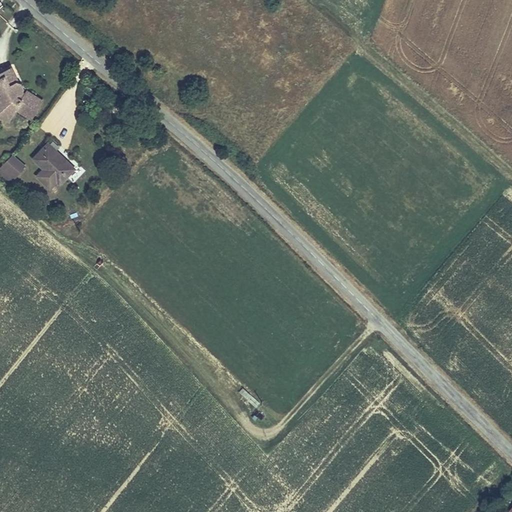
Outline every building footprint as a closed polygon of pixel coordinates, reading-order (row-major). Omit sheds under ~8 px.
[(11,71),(3,76),(10,89),(15,87),(19,86),(11,71)] [(0,102),(5,112),(14,117),(17,113),(32,122),(43,104),(27,94),(25,97),(22,95),(22,93),(22,90),(22,89),(21,88),(19,86),(15,87),(10,89),(3,76),(0,77),(0,92),(3,98),(0,100),(0,102)] [(0,102),(0,118),(10,124),(14,117),(5,112),(0,102)] [(76,170),(48,142),(46,146),(43,144),(39,148),(41,151),(34,158),(61,185),(76,170)] [(25,170),(12,157),(3,166),(17,179),(25,170)]
